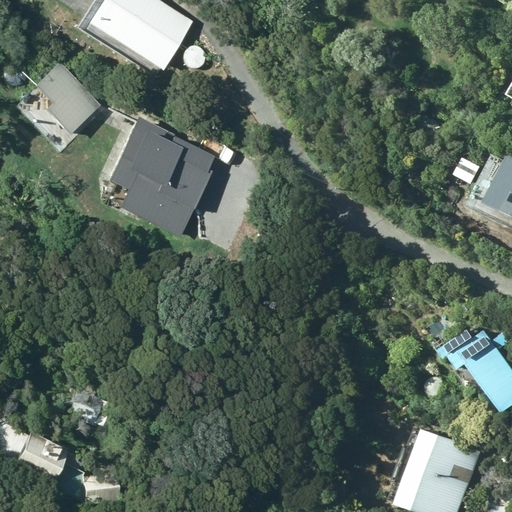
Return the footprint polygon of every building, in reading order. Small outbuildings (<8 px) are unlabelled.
[(94,0),(80,24),(156,72),(188,22),(153,0),(94,0)] [(96,106),(61,69),(53,76),(49,73),(33,88),(49,105),(40,113),(62,137),(96,106)] [(96,203),(175,242),(214,163),(135,124),(96,203)] [(481,205),(511,219),(511,160),(504,156),(481,205)] [(467,349),(504,397),(511,390),(511,350),(500,335),(511,324),(511,323),(506,315),(494,325),(486,314),(477,321),(468,309),(438,332),(447,345),(450,342),(459,355),(467,349)] [(424,414),(398,491),(456,511),(482,435),(424,414)] [(6,471),(44,488),(60,450),(23,433),(6,471)] [(79,506),(115,501),(112,474),(75,479),(79,506)]
